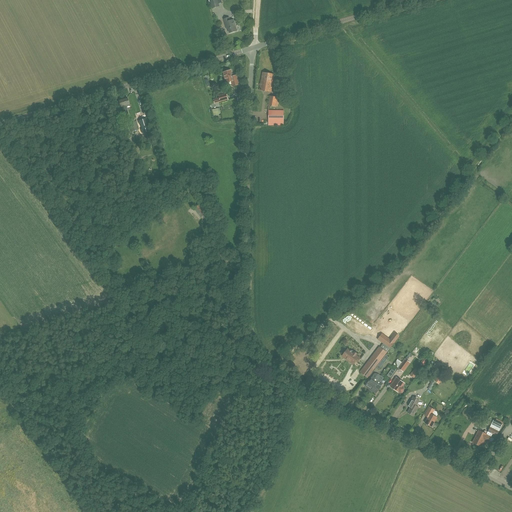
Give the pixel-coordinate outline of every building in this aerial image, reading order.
[(228,27),(229,33),(237,31),(234,20),(230,21),(229,18),(224,19),(226,27),(228,27)] [(233,86),(239,84),(236,75),(232,77),(231,70),(223,72),(225,79),(224,79),(225,83),(231,81),(233,86)] [(259,90),(271,92),(273,82),(272,82),(273,74),(263,73),(261,80),(259,90)] [(220,98),(214,100),(215,103),(228,99),(226,94),(219,96),(220,98)] [(276,106),(277,97),(270,96),(269,105),(276,106)] [(129,104),(127,97),(118,100),(120,107),(121,107),(124,115),(128,113),(126,105),(129,104)] [(214,116),(221,115),(220,108),(212,109),(214,116)] [(268,125),(284,125),(284,115),(268,115),(268,125)] [(145,116),(137,119),(139,122),(140,122),(142,127),(140,127),(141,131),(149,129),(145,116)] [(134,120),(128,121),(131,131),(137,130),(139,129),(138,126),(138,125),(136,121),(135,121),(134,120)] [(197,207),(194,209),(201,217),(210,211),(203,202),(197,207)] [(383,343),(380,347),(379,347),(360,372),(367,377),(399,336),(395,333),(390,340),(382,333),(378,339),(383,343)] [(352,350),(351,352),(347,349),(342,356),(353,364),(357,359),(359,360),(360,358),(356,356),(357,354),(352,350)] [(376,367),(379,369),(389,357),(386,355),(376,367)] [(403,371),(409,363),(405,359),(398,368),(403,371)] [(435,364),(431,368),(437,373),(441,368),(435,364)] [(396,370),(392,367),(387,375),(390,378),(396,370)] [(370,389),(379,377),(380,376),(378,374),(377,375),(373,380),(371,378),(365,385),(368,388),(370,389)] [(439,384),(444,378),(439,375),(435,381),(439,384)] [(380,376),(379,377),(370,389),(376,393),(383,383),(381,381),(383,378),(381,376),(380,376)] [(401,387),(404,383),(396,378),(392,383),(393,383),(391,387),(398,392),(398,391),(401,393),(404,389),(401,387)] [(413,416),(418,407),(416,406),(419,400),(413,397),(408,406),(410,407),(407,412),(413,416)] [(432,427),(437,417),(431,414),(434,410),(429,407),(426,413),(429,415),(425,423),(432,427)] [(492,434),(496,436),(502,424),(494,420),(487,434),(478,430),(472,442),(475,444),(476,444),(477,445),(478,445),(481,446),(484,440),(488,442),(491,443),(494,438),(491,437),(492,434)]
